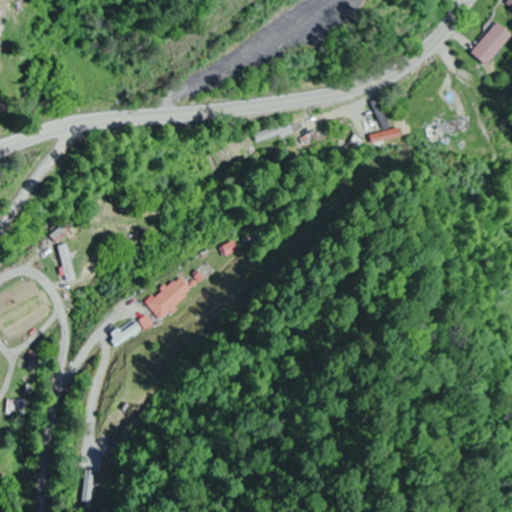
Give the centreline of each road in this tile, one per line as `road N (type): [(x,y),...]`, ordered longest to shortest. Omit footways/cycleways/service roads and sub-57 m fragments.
road 1 (primary): [(470,0),(407,65),(356,89),(106,120),(0,151)]
road 2 (residential): [(54,511),(50,451),(71,291),(41,269),(0,295),(11,214),(83,125)]
